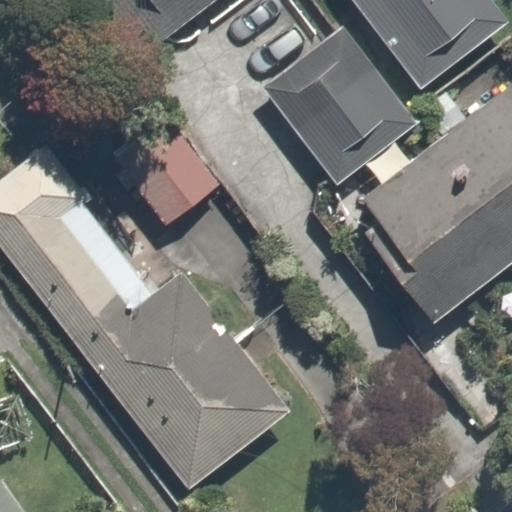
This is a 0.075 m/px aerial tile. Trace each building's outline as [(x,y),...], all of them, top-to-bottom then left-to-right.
[(509,5),(505,0),(123,0),(153,40),(205,0),(295,0),(322,35),(253,87),(327,185),(436,103),(416,75),(509,5)] [(366,249),(418,318),(511,245),(511,86),(497,67),(343,185),(383,236),(366,249)] [(151,91),(95,138),(158,214),(165,223),(221,176),(151,91)] [(41,130),(0,164),(0,271),(175,483),(310,371),(255,304),(242,315),(165,223),(158,214),(95,138),(67,161),(41,130)] [(0,511),(23,511),(0,480),(0,511)]
